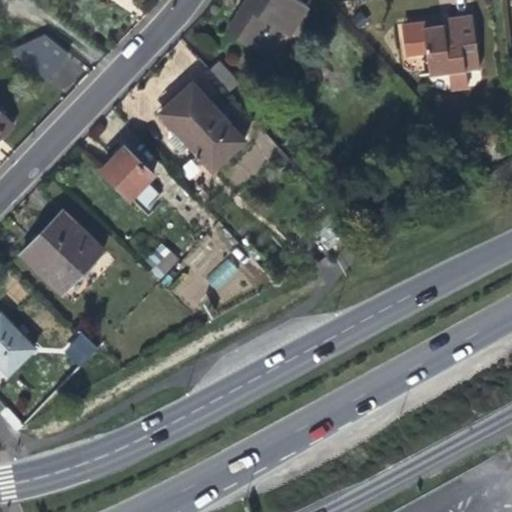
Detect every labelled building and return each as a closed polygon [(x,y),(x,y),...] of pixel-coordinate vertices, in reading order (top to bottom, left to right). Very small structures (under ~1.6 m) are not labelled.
[(225,32),(267,57),(285,30),(289,33),(306,6),(296,0),(244,0),(244,2),(225,32)] [(480,67),(472,14),(440,19),(441,23),(432,25),(426,26),(426,21),(408,23),(404,31),(406,52),(412,56),(426,54),(430,75),(449,72),(451,88),(468,85),(466,69),(480,67)] [(67,51),(44,33),(8,50),(44,80),(67,51)] [(208,70),(228,92),(238,83),(218,61),(208,70)] [(160,112),(211,170),(242,141),(191,83),(175,98),(160,112)] [(0,111),(0,133),(11,122),(0,111)] [(100,170),(130,199),(152,174),(123,146),(111,158),(100,170)] [(20,255),(61,294),(103,249),(63,212),(45,230),(20,255)] [(349,227),(338,214),(317,233),(329,246),(349,227)] [(154,266),(163,275),(178,259),(169,251),(154,266)] [(0,366),(7,374),(32,349),(0,316),(0,366)] [(62,354),(80,368),(97,347),(79,333),(62,354)]
